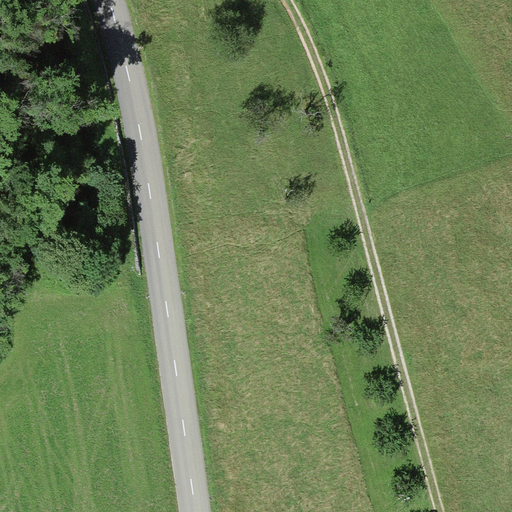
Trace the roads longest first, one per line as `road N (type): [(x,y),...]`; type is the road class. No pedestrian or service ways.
road 1 (track): [(282,0),(392,276),(449,511)]
road 2 (tertiary): [(194,511),(154,236),(99,0)]
